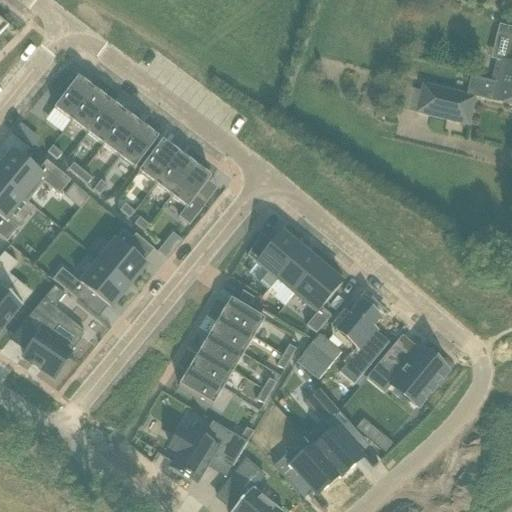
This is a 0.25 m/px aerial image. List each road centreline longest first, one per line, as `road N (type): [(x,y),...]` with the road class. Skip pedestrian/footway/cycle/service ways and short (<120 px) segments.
road 1 (residential): [(360,511),(471,404),(480,382),(476,349),(267,177)]
road 2 (residential): [(54,434),(267,177)]
road 3 (residential): [(267,177),(67,27)]
road 4 (residential): [(54,434),(150,511)]
